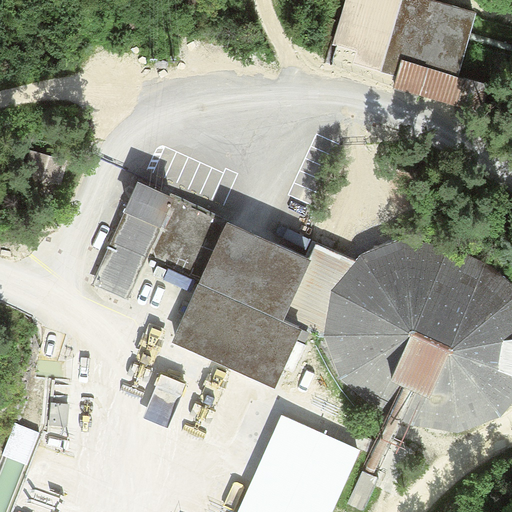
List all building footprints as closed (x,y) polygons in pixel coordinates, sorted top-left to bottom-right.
[(406,0),(345,0),(332,49),(399,68),(394,86),(451,102),(475,19),(406,0)] [(204,281),(226,228),(135,189),(96,282),(126,294),(142,255),(204,281)] [(204,281),(176,346),(273,388),(296,335),(276,327),(281,316),(304,261),(226,228),(204,281)] [(321,336),(337,381),(375,410),(418,427),(460,430),(496,419),(511,400),(511,293),(481,269),(448,252),(409,243),(355,267),(310,246),(304,261),(281,316),(321,336)] [(234,382),(202,368),(201,370),(172,358),(153,401),(183,415),(185,410),(216,424),(234,382)] [(68,425),(72,404),(54,401),(50,422),(68,425)] [(31,464),(43,431),(18,422),(5,455),(31,464)] [(279,425),(241,511),(329,511),(354,457),(279,425)]
